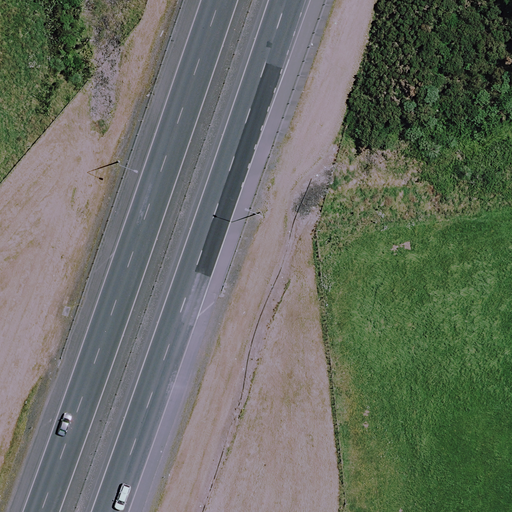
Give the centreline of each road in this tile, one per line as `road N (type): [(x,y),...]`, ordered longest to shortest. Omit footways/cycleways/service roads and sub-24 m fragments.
road 1 (motorway): [(40,511),(219,0)]
road 2 (motorway): [(284,0),(109,511)]
